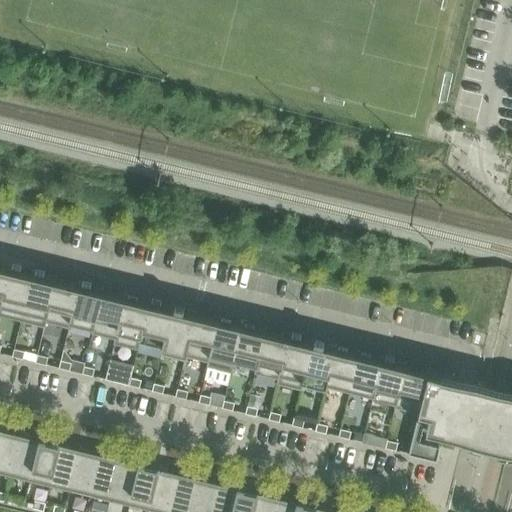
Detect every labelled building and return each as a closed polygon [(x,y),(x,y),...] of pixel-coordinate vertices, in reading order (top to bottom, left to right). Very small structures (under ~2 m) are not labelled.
[(0,313),(21,319),(33,270),(21,268),(22,264),(13,261),(12,265),(10,265),(0,303),(0,313)] [(0,303),(10,265),(0,262),(0,303)] [(21,319),(44,325),(56,276),(44,273),(45,269),(36,267),(35,271),(33,270),(21,319)] [(46,320),(69,326),(79,282),(70,279),(56,276),(44,325),(45,325),(46,320)] [(91,331),(92,331),(103,288),(91,285),(92,281),(83,278),(82,282),(79,282),(69,326),(70,326),(71,321),(92,326),(91,331)] [(92,331),(115,337),(126,293),(112,290),(103,288),(92,331)] [(115,337),(113,342),(114,342),(139,348),(141,338),(140,338),(149,299),(137,296),(138,292),(129,290),(128,294),(126,293),(115,337)] [(141,338),(163,344),(173,305),(161,302),(162,298),(153,295),(152,300),(149,299),(140,338),(141,338)] [(196,310),(184,307),(185,303),(176,301),(175,305),(173,305),(163,344),(186,349),(185,354),(196,310)] [(207,364),(207,365),(219,316),(208,313),(196,310),(185,354),(208,360),(207,364)] [(219,316),(209,360),(207,365),(232,371),(234,361),(233,361),(243,322),(231,319),(231,315),(223,313),(222,317),(219,316)] [(243,322),(233,361),(234,361),(256,367),(266,328),(254,325),(255,321),(246,318),(245,322),(243,322)] [(277,382),(289,333),(266,328),(256,367),(255,371),(278,377),(277,382)] [(289,333),(279,377),(277,382),(302,388),(304,378),(303,378),(313,339),(301,336),(302,332),(293,330),(291,334),(289,333)] [(304,378),(327,384),(336,345),(324,342),(325,338),(316,335),(315,339),(313,339),(303,378),(304,378)] [(327,384),(350,390),(359,350),(347,347),(348,343),(339,341),(338,345),(336,345),(327,384)] [(14,347),(12,355),(23,357),(25,350),(14,347)] [(350,390),(373,395),(382,356),(375,354),(370,353),(371,349),(362,347),(361,351),(359,350),(350,390)] [(37,353),(35,361),(46,363),(48,355),(37,353)] [(406,362),(394,359),(395,355),(386,353),(385,357),(382,356),(373,395),(395,401),(394,405),(395,406),(406,362)] [(61,359),(59,366),(69,369),(82,372),(84,364),(75,362),(61,359)] [(110,359),(106,378),(129,383),(131,376),(133,365),(110,359)] [(395,406),(418,411),(429,367),(406,362),(395,406)] [(84,364),(82,372),(93,374),(95,367),(84,364)] [(444,430),(458,375),(445,371),(429,367),(418,411),(409,452),(438,459),(444,430)] [(511,387),(458,375),(444,430),(511,446),(511,387)] [(131,376),(129,383),(139,386),(141,378),(131,376)] [(154,381),(152,389),(163,392),(165,384),(154,381)] [(177,387),(175,395),(186,397),(188,390),(177,387)] [(201,393),(199,400),(209,403),(211,395),(201,393)] [(224,398),(222,406),(233,409),(234,401),(224,398)] [(247,404),(245,412),(256,414),(258,407),(247,404)] [(271,410),(269,418),(279,420),(281,412),(271,410)] [(294,416),(292,423),(303,426),(304,418),(294,416)] [(317,421),(315,429),(326,432),(328,424),(317,421)] [(20,431),(0,426),(0,427),(0,468),(10,471),(20,431)] [(340,427),(339,435),(349,437),(351,430),(340,427)] [(40,436),(20,431),(10,471),(30,476),(40,436)] [(364,433),(362,440),(372,443),(374,435),(364,433)] [(60,441),(40,436),(30,476),(50,481),(60,441)] [(387,438),(385,446),(396,449),(398,441),(387,438)] [(80,446),(60,441),(50,481),(70,486),(80,446)] [(100,450),(80,446),(70,486),(90,491),(100,450)] [(120,455),(100,450),(90,491),(110,496),(120,455)] [(139,460),(120,455),(110,496),(130,500),(139,460)] [(159,465),(139,460),(130,500),(149,505),(159,465)] [(170,468),(159,465),(149,505),(169,510),(179,470),(170,468)] [(189,511),(199,475),(179,470),(169,510),(176,511),(189,511)] [(211,511),(219,480),(199,475),(189,511),(211,511)] [(232,511),(239,485),(219,480),(211,511),(232,511)] [(253,511),(259,489),(239,485),(232,511),(253,511)] [(274,511),(279,494),(259,489),(253,511),(274,511)] [(13,502),(24,504),(26,496),(15,494),(13,502)] [(287,497),(279,494),(274,511),(295,511),(298,499),(287,497)] [(33,506),(44,509),(46,501),(35,499),(33,506)] [(309,502),(298,499),(295,511),(316,511),(318,504),(309,502)]
